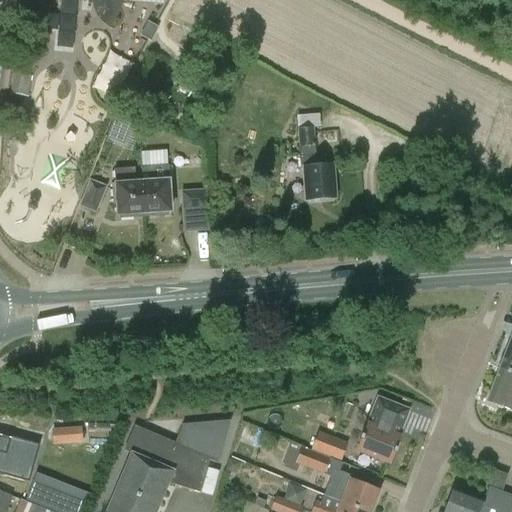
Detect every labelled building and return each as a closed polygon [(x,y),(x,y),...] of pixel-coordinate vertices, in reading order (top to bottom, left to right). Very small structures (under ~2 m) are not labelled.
[(92,0),(93,7),(96,16),(102,23),(109,29),(124,0),(92,0)] [(28,98),(37,57),(18,53),(10,94),(28,98)] [(187,71),(179,87),(202,97),(209,82),(187,71)] [(110,109),(107,86),(83,89),(86,112),(110,109)] [(116,113),(106,140),(123,146),(133,119),(116,113)] [(54,139),(75,141),(77,129),(55,127),(54,139)] [(297,130),(300,171),(304,171),(306,201),(334,199),(332,166),(317,167),(314,129),(297,130)] [(169,150),(144,151),(144,164),(169,163),(169,150)] [(148,184),(142,184),(144,214),(151,214),(152,218),(169,217),(169,213),(170,212),(168,182),(170,182),(169,166),(147,168),(148,184)] [(137,215),(144,214),(142,184),(136,185),(134,169),(114,171),(115,188),(116,188),(118,216),(119,216),(119,220),(137,219),(137,215)] [(107,187),(89,180),(79,207),(96,214),(107,187)] [(207,190),(181,192),(182,210),(208,208),(207,190)] [(511,337),(499,370),(511,375),(511,337)] [(511,375),(499,370),(487,403),(511,411),(511,375)] [(399,438),(392,435),(396,423),(402,425),(407,412),(408,413),(409,411),(377,399),(376,400),(377,401),(367,425),(363,437),(361,436),(359,440),(361,441),(357,452),(389,464),(394,453),(396,454),(397,450),(395,449),(399,438)] [(200,491),(209,461),(218,464),(230,422),(183,426),(175,444),(134,427),(125,451),(131,453),(105,511),(158,511),(170,483),(200,491)] [(53,446),(83,444),(81,428),(52,430),(53,446)] [(330,455),(337,438),(318,431),(311,448),(330,455)] [(0,464),(31,473),(39,446),(0,434),(0,464)] [(330,459),(302,448),(295,464),(323,476),(330,459)] [(492,484),(505,489),(511,474),(499,469),(492,484)] [(81,511),(89,493),(36,473),(26,499),(59,511),(81,511)] [(341,503),(340,504),(360,511),(371,511),(379,492),(350,480),(349,482),(335,477),(329,490),(344,495),(341,503)] [(287,497),(303,503),(308,489),(292,483),(287,497)] [(452,491),(444,511),(508,511),(511,504),(511,497),(489,489),(483,503),(452,491)] [(0,511),(7,511),(10,503),(12,497),(0,491),(0,511)] [(360,511),(340,504),(341,503),(323,495),(320,504),(316,502),(311,511),(360,511)] [(272,511),(301,511),(303,508),(276,498),(270,511),(272,511)] [(47,511),(20,501),(15,511),(47,511)]
